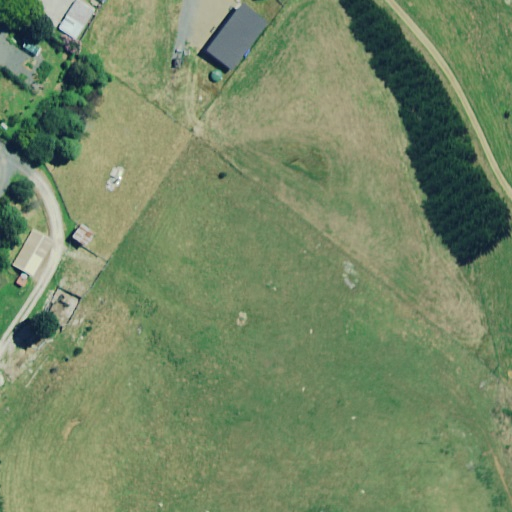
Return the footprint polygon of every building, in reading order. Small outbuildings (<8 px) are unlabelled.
[(91,11),(80,4),(70,20),(80,27),(91,11)] [(263,23),(236,4),(202,51),(228,70),(263,23)] [(73,79),(64,73),(43,106),(52,112),(73,79)] [(123,107),(116,97),(108,102),(116,112),(123,107)] [(90,236),(77,226),(69,237),(81,247),(90,236)] [(13,283),(21,287),(22,284),(24,282),(27,275),(31,277),(51,242),(31,231),(11,266),(20,271),(13,283)]
